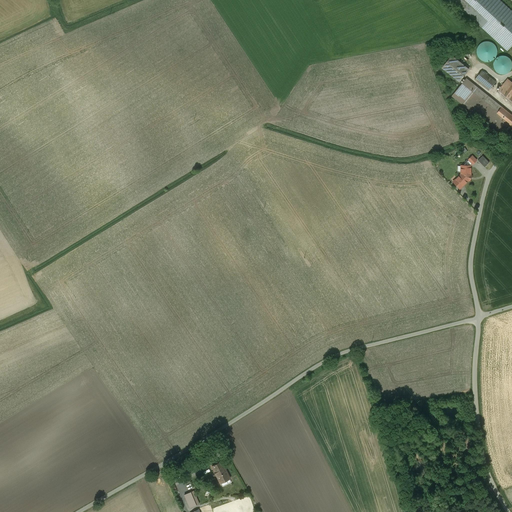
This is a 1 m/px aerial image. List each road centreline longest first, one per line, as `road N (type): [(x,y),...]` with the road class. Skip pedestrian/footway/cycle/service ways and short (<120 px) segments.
road 1 (unclassified): [(80,511),(340,352),(479,318)]
road 2 (unclassified): [(510,511),(480,434),(479,318)]
road 3 (unclassified): [(479,318),(473,245),(486,182),(511,142)]
